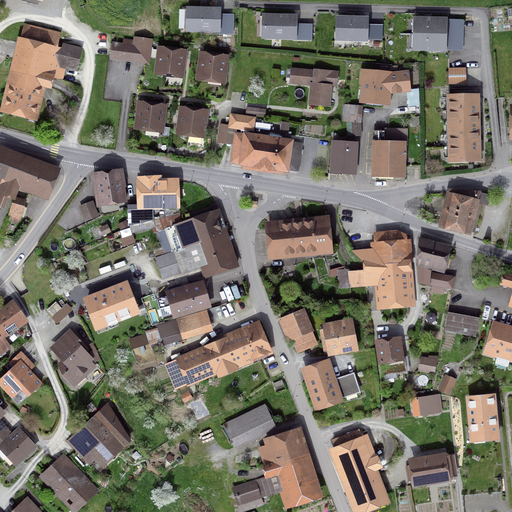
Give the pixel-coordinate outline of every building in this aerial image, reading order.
[(217,30),(218,10),(189,9),(189,29),(217,30)] [(294,38),(295,17),(265,16),(264,37),(294,38)] [(365,40),(366,19),(338,19),(338,39),(365,40)] [(416,19),(415,34),(444,35),(445,20),(416,19)] [(49,86),(52,77),(62,79),(65,67),(77,70),(82,50),(58,44),(60,35),(27,27),(24,42),(18,41),(10,76),(15,77),(7,110),(31,116),(39,84),(49,86)] [(444,49),(444,35),(415,34),(415,48),(444,49)] [(113,44),(111,58),(148,62),(151,41),(135,39),(134,41),(124,40),(124,45),(113,44)] [(161,50),(158,72),(180,74),(183,53),(161,50)] [(222,80),(224,58),(203,56),(200,77),(222,80)] [(449,78),(465,78),(465,69),(449,69),(449,78)] [(329,105),(331,85),(327,84),(327,78),(338,79),(338,72),(314,70),(314,71),(296,70),(295,82),(311,84),(310,103),(320,104),(319,106),(330,107),(330,105),(329,105)] [(390,96),(391,91),(409,89),(407,73),(391,75),(366,72),(363,101),(386,103),(387,96),(390,96)] [(449,97),(449,110),(477,110),(477,97),(449,97)] [(160,129),(163,108),(141,105),(138,126),(160,129)] [(345,105),(344,121),(352,121),(360,120),(362,106),(345,105)] [(265,117),(266,110),(247,107),(246,115),(265,117)] [(202,135),(204,113),(183,110),(180,132),(202,135)] [(478,123),(477,110),(449,110),(450,123),(478,123)] [(253,128),(254,118),(231,115),(230,125),(253,128)] [(353,136),(361,135),(360,120),(352,121),(353,136)] [(478,133),(478,123),(450,123),(450,134),(478,133)] [(406,161),(406,130),(387,130),(387,133),(374,132),(373,159),(377,159),(377,174),(400,175),(400,161),(406,161)] [(478,146),(478,133),(450,134),(450,147),(478,146)] [(235,135),(231,161),(286,170),(286,168),(297,170),(301,145),(290,143),(290,142),(236,135),(235,135)] [(355,145),(355,140),(347,139),(347,144),(334,143),(332,171),(354,172),(356,145),(355,145)] [(451,160),(478,160),(478,146),(450,147),(451,160)] [(20,183),(47,194),(57,168),(29,158),(28,162),(8,154),(7,156),(0,152),(0,205),(1,205),(5,194),(14,197),(20,183)] [(98,191),(101,204),(126,200),(122,173),(119,173),(119,172),(92,175),(95,191),(98,191)] [(159,204),(176,204),(175,182),(158,182),(158,179),(141,180),(141,206),(128,206),(128,225),(130,225),(139,223),(159,218),(159,204)] [(452,190),(444,225),(474,233),(479,209),(477,209),(480,193),(452,190)] [(13,203),(9,215),(19,218),(22,206),(13,203)] [(81,208),(86,220),(97,216),(93,203),(81,208)] [(159,237),(161,236),(167,254),(221,235),(226,233),(219,214),(197,221),(196,218),(189,221),(189,220),(173,226),(171,216),(159,218),(139,223),(130,225),(131,233),(155,227),(159,237)] [(270,226),(272,253),(328,247),(326,223),(279,228),(278,225),(270,226)] [(411,270),(410,261),(406,262),(404,235),(398,233),(376,234),(377,249),(353,252),(364,264),(364,272),(366,285),(378,283),(380,304),(409,301),(407,270),(411,270)] [(209,272),(231,264),(221,235),(167,254),(156,258),(163,277),(184,270),(185,273),(200,268),(199,265),(206,262),(209,272)] [(420,264),(421,261),(443,267),(447,249),(419,242),(417,263),(420,264)] [(418,266),(419,282),(428,284),(430,272),(431,269),(418,266)] [(338,271),(340,287),(366,285),(364,272),(349,273),(349,270),(338,271)] [(430,272),(428,284),(452,288),(454,277),(430,272)] [(136,312),(125,285),(87,300),(97,326),(136,312)] [(185,314),(183,310),(207,303),(202,286),(157,299),(165,320),(185,314)] [(75,311),(69,301),(61,305),(58,301),(48,307),(56,321),(75,311)] [(6,341),(3,336),(25,321),(12,303),(0,311),(0,353),(8,348),(4,342),(6,341)] [(182,333),(209,325),(205,311),(178,319),(182,333)] [(286,328),(291,338),(312,330),(304,311),(280,321),(283,330),(286,328)] [(448,315),(446,329),(475,335),(478,320),(448,315)] [(160,346),(184,339),(182,333),(178,319),(158,325),(159,328),(147,332),(153,352),(161,350),(160,346)] [(167,365),(177,387),(267,350),(256,324),(243,330),(244,333),(167,365)] [(511,329),(494,324),(491,334),(489,334),(488,340),(490,340),(486,354),(496,357),(497,353),(511,357),(511,361),(511,329)] [(353,346),(349,325),(321,330),(325,351),(353,346)] [(129,340),(134,349),(148,342),(143,332),(129,340)] [(89,359),(82,351),(84,349),(70,333),(54,348),(66,360),(62,364),(67,370),(64,372),(75,383),(93,367),(87,361),(89,359)] [(382,360),(384,374),(405,370),(400,340),(377,343),(379,361),(382,360)] [(434,372),(436,361),(422,358),(420,370),(434,372)] [(336,379),(338,384),(333,386),(325,362),(306,368),(319,406),(337,400),(334,389),(339,387),(341,393),(358,388),(353,373),(336,379)] [(27,384),(33,391),(41,384),(22,363),(1,382),(14,396),(27,384)] [(446,376),(440,390),(449,394),(455,380),(446,376)] [(412,399),(414,416),(440,412),(437,395),(424,397),(423,392),(412,393),(413,399),(412,399)] [(497,440),(493,396),(469,398),(472,436),(490,434),(491,440),(497,440)] [(76,437),(98,460),(127,434),(108,402),(97,417),(76,437)] [(264,407),(226,425),(232,438),(270,420),(264,407)] [(0,441),(9,433),(4,428),(0,431),(0,441)] [(359,510),(382,501),(371,470),(380,467),(376,458),(367,461),(359,440),(362,438),(359,430),(333,441),(347,479),(344,481),(352,500),(355,499),(359,510)] [(10,454),(17,462),(33,446),(18,431),(0,447),(0,455),(3,459),(5,459),(10,454)] [(290,503),(315,495),(295,431),(270,439),(272,444),(259,448),(268,477),(255,480),(256,481),(233,488),(238,504),(286,488),(290,503)] [(414,465),(407,466),(409,481),(416,480),(429,478),(429,481),(456,476),(456,473),(453,458),(452,458),(452,455),(441,457),(442,460),(414,465)] [(70,496),(76,501),(91,486),(81,475),(76,480),(69,480),(61,471),(57,471),(53,466),(42,476),(66,501),(70,496)] [(13,511),(36,511),(26,501),(13,511)]
